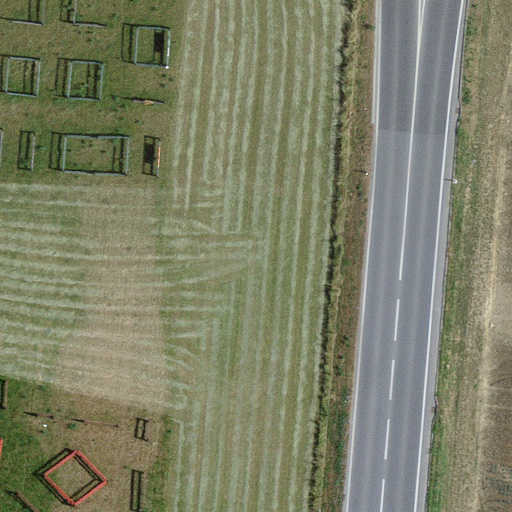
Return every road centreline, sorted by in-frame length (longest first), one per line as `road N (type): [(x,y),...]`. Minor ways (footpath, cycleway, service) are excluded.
road 1 (secondary): [(412,132),(381,511)]
road 2 (secondary): [(412,132),(443,0)]
road 3 (secondary): [(402,0),(412,132)]
